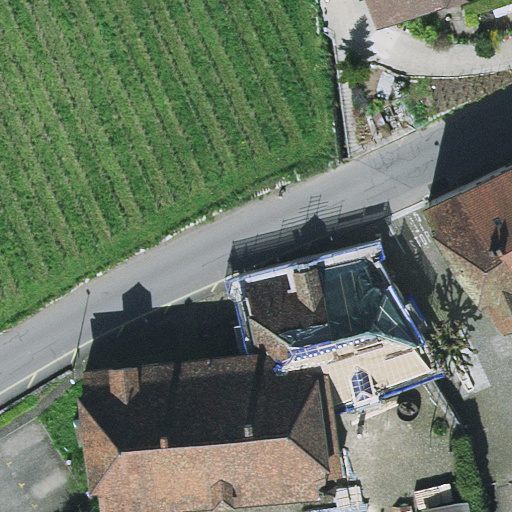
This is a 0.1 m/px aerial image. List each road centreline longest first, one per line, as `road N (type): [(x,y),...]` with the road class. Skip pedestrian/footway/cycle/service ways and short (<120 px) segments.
road 1 (tertiary): [(0,368),(183,266),(360,189)]
road 2 (residential): [(360,189),(424,284),(490,350),(511,341)]
road 3 (residential): [(336,0),(343,22),(414,61),(511,51)]
road 4 (tertiary): [(360,189),(511,118)]
